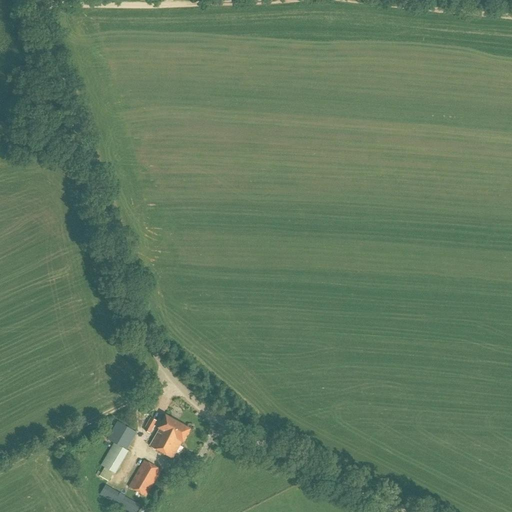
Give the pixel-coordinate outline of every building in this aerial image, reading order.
[(190,429),(182,425),(165,415),(161,422),(159,422),(158,425),(158,427),(158,428),(159,429),(149,446),(172,459),(181,442),(182,442),(190,429)] [(150,434),(157,421),(150,417),(144,427),(148,429),(146,432),(150,434)] [(101,472),(99,476),(107,481),(112,472),(114,473),(128,451),(126,450),(136,432),(117,421),(107,439),(113,444),(101,465),(104,467),(101,472)] [(145,497),(161,471),(144,461),(129,487),(145,497)] [(128,511),(136,511),(140,505),(105,485),(100,495),(128,511)]
